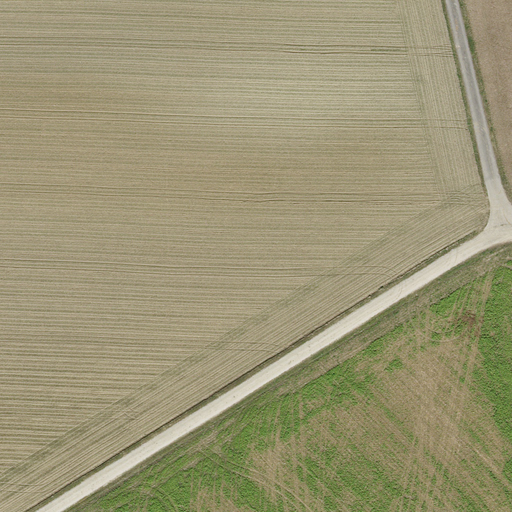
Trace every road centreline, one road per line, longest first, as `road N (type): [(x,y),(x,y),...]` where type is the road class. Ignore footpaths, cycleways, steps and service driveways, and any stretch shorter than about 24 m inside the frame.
road 1 (track): [(50,511),(506,228)]
road 2 (track): [(452,0),(506,228)]
